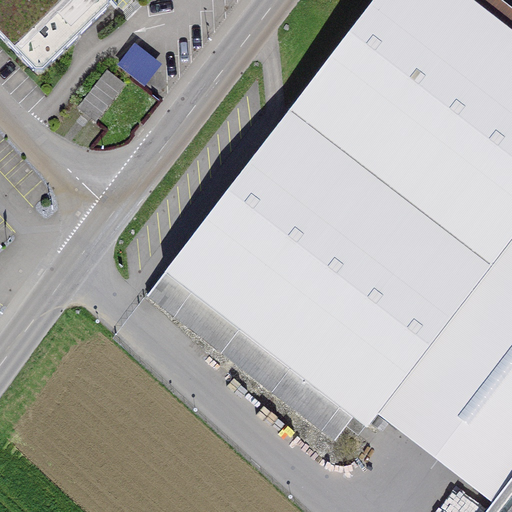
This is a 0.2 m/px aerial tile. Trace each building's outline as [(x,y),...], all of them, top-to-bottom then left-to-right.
[(107,0),(0,0),(0,39),(33,73),(40,73),(106,9),(106,1),(107,0)] [(511,236),(511,35),(466,0),(375,0),(145,297),(333,442),(351,418),(364,428),(511,236)] [(142,86),(154,69),(130,50),(117,67),(142,86)] [(76,109),(93,123),(122,86),(105,72),(76,109)] [(511,511),(511,477),(485,511),(511,511)]
